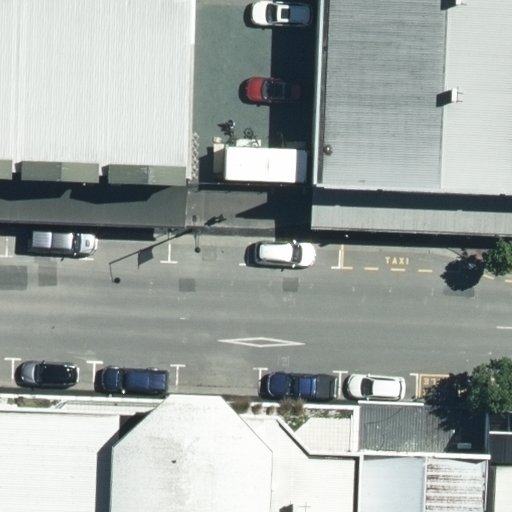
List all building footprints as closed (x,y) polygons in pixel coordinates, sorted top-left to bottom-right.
[(0,0),(0,178),(187,184),(193,0),(0,0)] [(193,0),(187,184),(272,187),(278,0),(193,0)] [(511,0),(323,0),(323,3),(316,189),(511,196),(511,0)] [(187,184),(0,178),(0,221),(185,229),(185,210),(187,184)] [(272,213),(272,187),(187,184),(185,210),(272,213)] [(0,442),(356,453),(358,407),(0,394),(0,442)] [(358,407),(356,453),(486,456),(485,411),(358,407)] [(511,412),(485,411),(486,456),(511,457),(511,412)] [(355,511),(356,453),(0,442),(0,511),(355,511)] [(482,511),(486,456),(356,453),(355,511),(482,511)] [(511,511),(511,457),(486,456),(482,511),(511,511)]
